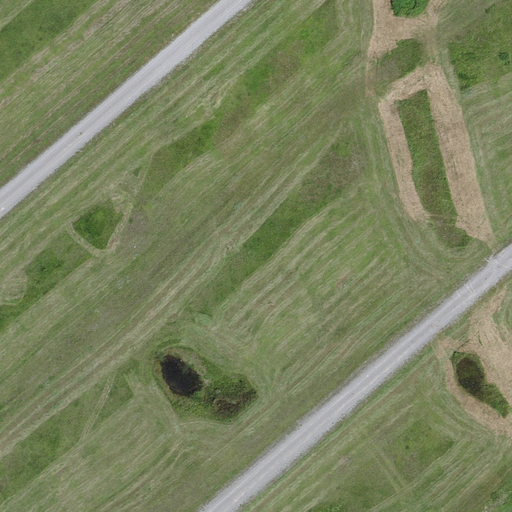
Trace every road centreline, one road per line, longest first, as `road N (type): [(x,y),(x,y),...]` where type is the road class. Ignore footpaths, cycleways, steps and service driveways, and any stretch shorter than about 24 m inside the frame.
road 1 (track): [(511,253),(217,511)]
road 2 (track): [(234,0),(0,199)]
